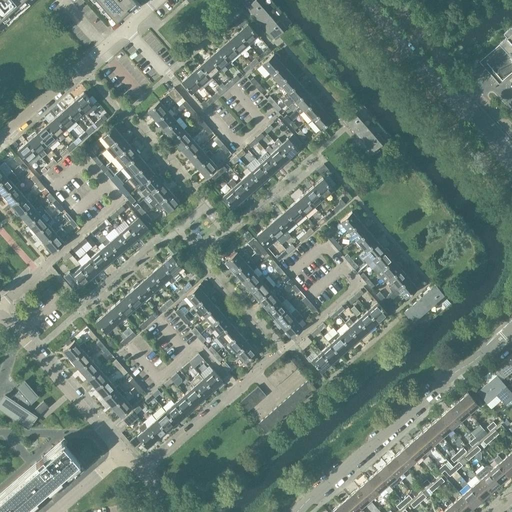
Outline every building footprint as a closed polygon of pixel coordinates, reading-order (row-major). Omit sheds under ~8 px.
[(0,0),(0,24),(27,0),(98,0),(116,19),(120,15),(130,7),(133,10),(133,11),(138,7),(132,0),(131,0),(0,0)] [(248,0),(245,0),(243,2),(260,22),(270,14),(272,12),(265,4),(266,3),(263,0),(253,0),(251,2),(248,0)] [(270,14),(260,22),(274,38),(287,27),(280,19),(277,21),(270,14)] [(247,22),(237,31),(248,42),(250,45),(254,42),(251,39),(257,34),(247,22)] [(500,44),(501,44),(511,57),(511,26),(504,33),(508,37),(500,44)] [(237,31),(228,39),(238,50),(248,42),(237,31)] [(228,39),(219,47),(229,59),(238,50),(228,39)] [(265,49),(258,54),(261,57),(268,52),(271,49),(268,46),(265,49),(265,48),(265,49)] [(219,47),(209,55),(220,67),(219,67),(223,72),(227,69),(223,64),(229,59),(219,47)] [(262,62),(271,72),(282,61),(280,59),(280,57),(277,54),(275,54),(274,52),(262,62)] [(209,55),(200,63),(210,75),(219,67),(220,67),(209,55)] [(255,57),(249,62),(252,66),(258,60),(255,57)] [(271,72),(279,81),(290,71),(282,61),(271,72)] [(252,66),(249,62),(243,68),(246,71),(252,66)] [(200,63),(191,71),(203,86),(207,83),(205,80),(210,75),(200,63)] [(203,86),(191,71),(181,80),(191,91),(197,86),(200,89),(203,86)] [(279,81),(287,90),(299,80),(290,71),(279,81)] [(237,73),(230,79),(233,82),(240,77),(237,73)] [(250,79),(255,86),(259,83),(253,76),(250,79)] [(233,82),(230,79),(224,84),(227,88),(233,82)] [(291,103),(296,100),(307,89),(299,80),(287,90),(283,94),(291,103)] [(259,83),(255,86),(261,92),(264,89),(259,83)] [(174,87),(167,92),(176,102),(182,96),(174,87)] [(218,89),(212,95),(215,98),(221,93),(218,89)] [(299,113),(304,109),(315,98),(307,89),(296,100),(301,105),(296,109),(299,113)] [(84,91),(74,99),(84,111),(87,114),(97,106),(94,102),(84,91)] [(215,98),(212,95),(205,100),(208,104),(215,98)] [(267,98),(272,104),(275,101),(270,95),(267,98)] [(304,109),(312,118),(324,108),(315,98),(304,109)] [(74,99),(65,108),(75,119),(84,111),(74,99)] [(181,102),(187,109),(190,106),(185,99),(181,102)] [(147,110),(156,119),(167,109),(159,100),(147,110)] [(275,101),(272,104),(278,110),(281,107),(275,101)] [(190,106),(187,109),(193,115),(196,112),(190,106)] [(65,108),(56,116),(66,127),(75,119),(65,108)] [(324,108),(312,118),(321,128),(332,117),(324,108)] [(156,119),(164,129),(175,119),(167,109),(156,119)] [(345,120),(359,135),(369,127),(362,119),(366,117),(358,109),(345,120)] [(283,117),(289,123),(292,120),(286,114),(283,117)] [(46,124),(56,136),(61,141),(65,137),(60,132),(66,127),(56,116),(46,124)] [(95,122),(97,125),(104,120),(101,117),(95,122)] [(198,121),(203,127),(207,124),(201,118),(198,121)] [(164,129),(172,138),(184,128),(175,119),(164,129)] [(292,120),(289,123),(294,129),(297,126),(292,120)] [(270,123),(264,128),(267,132),(273,126),(270,123)] [(46,124),(37,132),(47,144),(56,136),(46,124)] [(102,134),(110,144),(122,134),(113,124),(102,134)] [(207,124),(203,127),(204,128),(205,130),(209,134),(212,131),(207,124)] [(91,125),(85,131),(88,134),(94,128),(91,125)] [(369,127),(359,135),(373,151),(386,140),(379,132),(375,134),(369,127)] [(172,138),(180,148),(192,137),(184,128),(172,138)] [(202,129),(195,135),(197,138),(204,131),(205,130),(204,128),(202,129)] [(297,132),(303,138),(306,135),(300,129),(297,132)] [(88,134),(85,131),(79,136),(81,139),(88,134)] [(260,131),(254,137),(257,140),(263,135),(260,131)] [(37,132),(27,140),(37,152),(42,157),(46,154),(41,148),(47,144),(37,132)] [(278,138),(274,142),(277,144),(278,145),(289,156),(298,148),(297,146),(302,142),(293,132),(288,137),(288,136),(282,142),(278,138)] [(110,144),(106,148),(114,157),(118,154),(130,143),(122,134),(110,144)] [(180,148),(189,157),(200,147),(192,137),(180,148)] [(215,140),(220,146),(223,143),(218,137),(215,140)] [(257,140),(254,137),(248,142),(251,146),(257,140)] [(37,152),(27,140),(18,149),(28,160),(37,152)] [(118,154),(114,157),(123,166),(126,163),(138,153),(135,149),(137,147),(132,141),(130,143),(118,154)] [(72,142),(66,147),(69,150),(75,145),(72,142)] [(223,143),(220,146),(225,153),(229,150),(223,143)] [(269,145),(265,149),(266,150),(279,165),(283,161),(285,163),(291,159),(289,156),(278,145),(277,144),(272,148),(269,145)] [(69,150),(66,147),(60,153),(63,156),(69,150)] [(189,157),(197,167),(208,157),(212,153),(209,149),(205,153),(200,147),(189,157)] [(242,148),(236,153),(239,157),(245,151),(242,148)] [(88,153),(94,159),(97,156),(91,150),(88,153)] [(265,156),(260,162),(270,173),(279,165),(266,150),(262,153),(265,156)] [(126,163),(123,166),(131,176),(135,172),(146,162),(138,153),(126,163)] [(239,157),(236,153),(230,159),(233,162),(239,157)] [(14,158),(20,164),(23,161),(18,155),(14,158)] [(97,156),(94,159),(99,165),(102,162),(97,156)] [(208,157),(197,167),(205,176),(217,166),(208,157)] [(54,158),(47,163),(50,167),(56,161),(54,158)] [(23,161),(20,164),(25,170),(28,167),(23,161)] [(135,172),(143,182),(154,171),(146,162),(135,172)] [(260,162),(250,170),(261,181),(270,173),(260,162)] [(50,167),(47,163),(41,169),(44,172),(50,167)] [(323,164),(316,170),(319,174),(324,170),(326,172),(329,170),(326,167),(325,166),(323,164)] [(223,165),(217,170),(220,173),(226,168),(223,165)] [(0,181),(12,171),(8,167),(3,171),(0,167),(0,181)] [(105,171),(110,178),(113,175),(108,169),(105,171)] [(220,173),(217,170),(211,176),(214,179),(220,173)] [(250,170),(241,178),(251,190),(261,181),(250,170)] [(0,181),(0,190),(3,195),(15,185),(11,180),(16,175),(12,171),(0,181)] [(147,186),(151,191),(163,181),(154,171),(143,182),(138,186),(142,191),(147,186)] [(31,177),(36,183),(39,180),(34,174),(31,177)] [(113,175),(110,178),(116,184),(119,181),(113,175)] [(322,177),(313,185),(323,197),(333,188),(322,177)] [(232,178),(228,182),(232,187),(242,198),(251,190),(241,178),(236,183),(232,178)] [(39,180),(36,183),(42,189),(45,186),(39,180)] [(151,191),(147,194),(152,199),(149,202),(153,206),(155,204),(171,190),(163,181),(151,191)] [(3,195),(12,204),(23,194),(15,185),(3,195)] [(313,185),(303,193),(313,205),(323,197),(313,185)] [(121,190),(127,197),(130,194),(124,187),(121,190)] [(242,198),(232,187),(222,195),(233,207),(242,198)] [(171,190),(155,204),(159,209),(163,205),(164,206),(168,210),(179,200),(171,190)] [(47,195),(52,201),(56,199),(50,192),(47,195)] [(303,193),(294,201),(304,213),(313,205),(303,193)] [(20,213),(20,214),(31,204),(23,194),(12,204),(16,209),(14,210),(14,212),(16,214),(18,214),(20,213)] [(130,194),(127,197),(132,203),(135,200),(130,194)] [(339,203),(333,208),(336,211),(342,206),(345,203),(341,198),(339,200),(339,203)] [(56,199),(52,201),(58,208),(61,205),(56,199)] [(294,201),(285,209),(295,221),(304,213),(294,201)] [(20,214),(28,223),(44,209),(41,205),(36,209),(31,204),(20,214)] [(122,204),(116,210),(119,213),(125,208),(122,204)] [(138,209),(143,215),(146,213),(141,206),(138,209)] [(28,223),(36,232),(47,222),(44,218),(48,213),(44,209),(28,223)] [(285,209),(275,217),(285,229),(286,229),(295,221),(285,209)] [(119,213),(116,210),(110,215),(113,219),(119,213)] [(340,220),(349,230),(360,220),(352,210),(340,220)] [(63,214),(69,220),(72,217),(66,211),(63,214)] [(329,211),(323,216),(326,220),(332,214),(329,211)] [(135,212),(125,220),(128,224),(138,236),(148,227),(138,216),(135,212)] [(146,213),(143,215),(149,221),(152,219),(146,213)] [(326,220),(323,216),(317,221),(320,225),(326,220)] [(72,217),(69,220),(74,227),(77,224),(72,217)] [(275,217),(266,225),(279,240),(281,242),(290,234),(286,229),(285,229),(275,217)] [(349,230),(357,239),(368,229),(360,220),(349,230)] [(103,221),(97,226),(100,230),(106,224),(103,221)] [(36,232),(44,242),(56,232),(47,222),(36,232)] [(128,224),(119,232),(129,244),(138,236),(128,224)] [(279,240),(266,225),(256,234),(266,245),(272,240),(275,244),(279,240)] [(100,230),(97,226),(91,231),(94,235),(100,230)] [(56,232),(44,242),(48,246),(47,247),(47,249),(49,252),(51,252),(52,251),(53,251),(64,241),(60,237),(65,232),(61,227),(56,232)] [(311,227),(304,232),(307,236),(314,230),(311,227)] [(357,239),(365,248),(376,238),(368,229),(357,239)] [(119,232),(110,240),(120,252),(129,244),(119,232)] [(307,236),(304,232),(298,238),(301,241),(307,236)] [(328,237),(333,243),(336,240),(331,234),(328,237)] [(85,237),(78,242),(81,246),(88,241),(85,237)] [(253,237),(247,242),(255,252),(258,249),(261,246),(256,240),(253,237)] [(105,245),(100,249),(110,260),(120,252),(110,240),(108,238),(103,243),(105,245)] [(369,253),(373,258),(384,248),(376,238),(365,248),(359,254),(363,258),(369,253)] [(336,240),(333,243),(338,249),(342,247),(336,240)] [(81,246),(78,242),(72,248),(75,251),(81,246)] [(170,243),(165,247),(171,254),(176,250),(170,243)] [(292,243),(285,249),(288,252),(295,247),(292,243)] [(258,249),(255,252),(257,254),(260,254),(261,253),(264,255),(267,253),(261,246),(258,249)] [(367,263),(375,272),(393,257),(389,253),(390,252),(390,250),(387,247),(386,247),(384,248),(373,258),(367,263)] [(100,249),(91,257),(101,268),(110,260),(100,249)] [(288,252),(285,249),(279,254),(282,257),(288,252)] [(69,250),(63,256),(66,259),(72,254),(69,250)] [(225,261),(234,271),(245,261),(249,257),(250,257),(246,252),(241,256),(237,251),(225,261)] [(344,256),(349,262),(353,259),(347,253),(344,256)] [(171,254),(162,263),(172,274),(176,279),(175,280),(177,281),(182,277),(176,271),(182,266),(171,254)] [(91,257),(81,265),(91,277),(101,268),(91,257)] [(245,261),(234,271),(242,280),(253,270),(249,265),(253,261),(249,257),(245,261)] [(389,277),(401,267),(402,265),(402,264),(399,260),(397,260),(396,261),(393,257),(375,272),(384,281),(389,277)] [(269,262),(275,268),(278,265),(272,259),(269,262)] [(353,259),(349,262),(355,268),(358,265),(353,259)] [(162,263),(152,271),(163,282),(167,278),(171,283),(175,280),(176,279),(172,274),(162,263)] [(70,271),(63,276),(75,289),(81,284),(82,285),(91,277),(81,265),(72,273),(70,271)] [(278,265),(275,268),(280,274),(283,271),(278,265)] [(389,288),(392,291),(409,276),(401,267),(389,277),(395,283),(389,288)] [(253,270),(242,280),(250,289),(262,279),(265,276),(262,272),(258,276),(253,270)] [(152,271),(143,279),(153,291),(163,282),(152,271)] [(360,274),(366,281),(369,278),(363,271),(360,274)] [(262,279),(250,289),(258,299),(270,289),(273,286),(265,276),(262,279)] [(409,276),(392,291),(396,296),(402,291),(406,296),(417,286),(409,276)] [(286,280),(291,287),(294,284),(289,277),(286,280)] [(369,278),(366,281),(371,287),(374,284),(369,278)] [(135,287),(134,287),(144,299),(153,291),(143,279),(140,282),(139,281),(137,281),(134,284),(134,286),(135,287)] [(190,280),(183,286),(187,289),(193,284),(190,280)] [(187,295),(195,304),(207,294),(203,290),(205,289),(205,287),(201,283),(187,295)] [(436,283),(420,297),(428,307),(437,300),(440,303),(447,296),(436,283)] [(294,284),(291,287),(297,293),(300,290),(294,284)] [(187,289),(183,286),(177,291),(180,295),(187,289)] [(134,287),(124,296),(135,307),(144,299),(134,287)] [(361,288),(354,294),(357,297),(364,292),(361,288)] [(267,308),(281,295),(283,294),(279,289),(274,294),(270,289),(258,299),(267,308)] [(377,293),(382,300),(385,297),(380,290),(377,293)] [(203,314),(215,304),(216,303),(216,301),(214,298),(212,298),(210,299),(207,294),(195,304),(203,314)] [(357,297),(354,294),(348,299),(351,303),(357,297)] [(267,308),(275,317),(286,307),(281,302),(284,299),(281,295),(267,308)] [(124,296),(115,304),(125,315),(135,307),(124,296)] [(302,299),(307,305),(311,302),(305,296),(302,299)] [(171,297),(165,302),(168,306),(174,300),(171,297)] [(385,297),(382,300),(388,306),(391,303),(385,297)] [(428,307),(420,297),(404,311),(415,324),(423,317),(420,314),(428,307)] [(377,301),(367,309),(377,320),(387,312),(384,309),(377,301)] [(168,306),(165,302),(158,308),(162,311),(168,306)] [(311,302),(307,305),(313,311),(316,308),(311,302)] [(110,308),(106,312),(116,324),(125,315),(115,304),(110,308)] [(203,314),(212,323),(223,313),(215,304),(203,314)] [(342,305),(335,310),(338,314),(345,308),(342,305)] [(286,307),(275,317),(283,327),(295,317),(299,312),(296,308),(291,313),(287,309),(286,307)] [(175,311),(181,317),(184,314),(178,308),(175,311)] [(367,309),(358,317),(368,329),(377,320),(367,309)] [(338,314),(335,310),(329,316),(332,319),(338,314)] [(116,324),(106,312),(96,321),(107,332),(116,324)] [(295,317),(283,327),(292,336),(303,326),(298,321),(303,316),(299,312),(295,317)] [(151,313),(145,319),(148,323),(155,317),(151,313)] [(212,323),(220,332),(231,322),(232,321),(232,319),(230,317),(228,316),(227,317),(223,313),(212,323)] [(184,314),(181,317),(186,323),(190,320),(184,314)] [(345,321),(348,325),(359,337),(368,329),(358,317),(353,321),(349,317),(345,321)] [(148,323),(145,319),(139,325),(142,328),(148,323)] [(323,321),(317,327),(320,330),(326,325),(323,321)] [(220,332),(215,336),(223,346),(228,342),(239,332),(231,322),(220,332)] [(348,325),(339,334),(349,345),(359,337),(348,325)] [(191,329),(197,336),(200,333),(195,326),(191,329)] [(320,330),(317,327),(310,332),(314,336),(320,330)] [(97,337),(92,330),(88,333),(94,340),(97,337)] [(133,330),(127,336),(130,339),(136,334),(133,330)] [(228,342),(236,351),(247,341),(239,332),(228,342)] [(338,332),(328,340),(330,342),(340,353),(349,345),(339,334),(338,332)] [(200,333),(197,336),(202,342),(206,339),(200,333)] [(301,341),(297,344),(302,349),(312,340),(311,338),(307,335),(301,341)] [(130,339),(127,336),(120,341),(124,345),(130,339)] [(71,359),(83,349),(87,346),(84,342),(80,345),(75,339),(63,350),(71,359)] [(96,343),(102,349),(105,346),(100,340),(96,343)] [(236,351),(232,355),(235,359),(240,355),(244,361),(248,364),(253,359),(250,356),(256,351),(256,350),(257,349),(257,348),(254,344),(252,344),(251,345),(247,341),(236,351)] [(330,342),(321,350),(331,361),(340,353),(330,342)] [(208,348),(214,355),(217,352),(211,345),(208,348)] [(105,346),(102,349),(107,355),(111,352),(105,346)] [(316,354),(311,358),(319,367),(321,370),(331,361),(321,350),(318,347),(313,351),(316,354)] [(261,357),(266,353),(262,348),(257,352),(261,357)] [(71,359),(80,369),(91,358),(83,349),(71,359)] [(217,352),(214,355),(220,362),(223,359),(217,352)] [(189,361),(192,364),(194,367),(204,358),(198,353),(189,361)] [(511,370),(511,353),(496,367),(504,377),(511,370)] [(290,357),(285,361),(293,370),(297,366),(290,357)] [(80,369),(88,378),(99,368),(91,358),(80,369)] [(113,361),(118,368),(122,365),(116,358),(113,361)] [(192,364),(189,361),(182,367),(185,370),(192,364)] [(221,364),(227,370),(230,367),(225,361),(221,364)] [(285,361),(281,365),(289,374),(293,370),(285,361)] [(122,365),(118,368),(124,374),(127,371),(122,365)] [(281,365),(276,369),(284,378),(289,374),(281,365)] [(88,378),(96,387),(107,377),(99,368),(88,378)] [(213,369),(203,377),(213,388),(217,385),(218,386),(220,386),(223,384),(223,382),(222,380),(223,380),(213,369)] [(276,369),(271,373),(279,382),(284,378),(276,369)] [(176,372),(170,378),(173,381),(179,376),(176,372)] [(279,382),(271,373),(267,377),(275,386),(279,382)] [(191,383),(194,385),(203,397),(213,388),(203,377),(200,374),(197,377),(196,378),(191,383)] [(477,392),(491,407),(500,398),(506,404),(511,398),(511,392),(510,390),(509,389),(505,384),(497,375),(477,392)] [(96,387),(104,397),(116,386),(107,377),(96,387)] [(129,380),(135,386),(138,383),(133,377),(129,380)] [(173,381),(170,378),(164,383),(167,387),(173,381)] [(308,378),(304,382),(312,392),(316,388),(308,378)] [(5,395),(0,403),(0,407),(29,426),(36,415),(26,409),(32,400),(37,396),(25,382),(19,387),(21,389),(11,399),(5,395)] [(304,382),(299,386),(307,396),(312,392),(304,382)] [(138,383),(135,386),(140,393),(144,390),(138,383)] [(104,397),(112,406),(126,394),(118,385),(116,386),(104,397)] [(194,385),(184,393),(194,405),(198,401),(200,402),(201,403),(205,400),(205,398),(203,397),(194,385)] [(258,385),(253,389),(261,398),(266,394),(258,385)] [(299,386),(295,390),(303,399),(307,396),(299,386)] [(157,389),(151,394),(154,398),(160,392),(157,389)] [(253,389),(249,393),(257,402),(261,398),(253,389)] [(126,394),(112,406),(120,415),(132,405),(128,400),(134,395),(130,390),(126,394)] [(295,390),(290,394),(298,403),(303,399),(295,390)] [(468,392),(458,400),(469,413),(474,408),(478,404),(474,400),(468,392)] [(184,393),(175,402),(185,413),(194,405),(184,393)] [(249,393),(244,397),(252,406),(257,402),(249,393)] [(154,398),(151,394),(145,400),(148,403),(154,398)] [(290,394),(286,398),(294,407),(298,403),(290,394)] [(252,406),(244,397),(240,401),(248,410),(252,406)] [(286,398),(281,402),(289,411),(294,407),(286,398)] [(35,407),(36,408),(40,413),(49,406),(44,400),(35,407)] [(458,400),(449,408),(460,421),(469,413),(458,400)] [(175,402),(165,410),(175,421),(185,413),(175,402)] [(281,402),(277,406),(285,415),(289,411),(281,402)] [(139,405),(133,411),(136,414),(142,408),(139,405)] [(277,406),(272,410),(280,419),(285,415),(277,406)] [(449,408),(440,416),(451,429),(460,421),(449,408)] [(165,410),(156,418),(166,429),(167,431),(169,431),(172,428),(172,426),(171,425),(175,421),(165,410)] [(272,410),(267,414),(276,423),(280,419),(272,410)] [(136,414),(133,411),(123,419),(129,425),(138,417),(136,414)] [(267,414),(263,418),(271,427),(276,423),(267,414)] [(440,416),(431,424),(442,436),(451,429),(440,416)] [(156,418),(147,426),(157,438),(166,429),(156,418)] [(271,427),(263,418),(258,422),(267,431),(271,427)] [(487,426),(490,430),(497,424),(494,421),(487,426)] [(431,424),(422,432),(433,444),(442,436),(431,424)] [(157,438),(147,426),(146,427),(142,430),(137,435),(147,446),(157,438)] [(496,429),(490,435),(493,439),(499,433),(496,429)] [(482,431),(475,437),(479,440),(485,435),(482,431)] [(422,432),(413,440),(424,452),(433,444),(422,432)] [(493,439),(490,435),(483,440),(487,444),(493,439)] [(0,511),(22,511),(36,500),(80,462),(64,444),(67,441),(64,437),(0,492),(0,511)] [(479,440),(475,437),(469,442),(472,446),(479,440)] [(413,440),(404,448),(415,460),(424,452),(413,440)] [(478,445),(472,451),(475,455),(481,449),(478,445)] [(463,447),(457,453),(460,456),(466,451),(463,447)] [(404,448),(395,455),(406,468),(415,460),(404,448)] [(475,455),(472,451),(465,456),(469,460),(475,455)] [(460,456),(457,453),(451,458),(454,462),(460,456)] [(395,455),(386,463),(397,476),(406,468),(395,455)] [(498,463),(508,476),(511,472),(511,461),(507,455),(502,459),(498,455),(493,459),(497,463),(498,463)] [(459,461),(453,467),(456,471),(463,465),(459,461)] [(377,471),(388,483),(391,487),(400,479),(397,476),(386,463),(377,471)] [(445,463),(438,469),(441,473),(444,470),(445,471),(449,468),(445,463)] [(488,471),(499,483),(508,476),(498,463),(497,463),(488,471)] [(450,469),(449,468),(445,471),(450,476),(456,471),(453,467),(450,469)] [(484,467),(475,474),(479,479),(490,491),(499,483),(488,471),(484,467)] [(441,473),(438,469),(432,474),(436,478),(441,473)] [(377,471),(368,479),(379,491),(388,483),(377,471)] [(441,477),(435,483),(438,486),(445,481),(441,477)] [(368,479),(359,487),(370,499),(379,491),(368,479)] [(427,479),(421,484),(424,488),(430,482),(427,479)] [(470,487),(481,499),(490,491),(479,479),(470,487)] [(438,486),(435,483),(429,488),(432,492),(438,486)] [(424,488),(421,484),(414,490),(418,493),(424,488)] [(359,487),(350,495),(361,507),(370,499),(359,487)] [(461,495),(472,507),(481,499),(470,487),(461,495)] [(423,493),(417,498),(420,502),(426,497),(423,493)] [(409,494),(403,500),(406,504),(412,498),(409,494)] [(350,495),(341,503),(349,511),(355,511),(361,507),(350,495)] [(452,502),(460,511),(466,511),(472,507),(461,495),(452,502)] [(420,502),(417,498),(411,504),(414,508),(420,502)] [(406,504),(403,500),(396,505),(399,509),(406,504)] [(443,510),(444,511),(460,511),(452,502),(443,510)] [(349,511),(341,503),(332,511),(349,511)]
